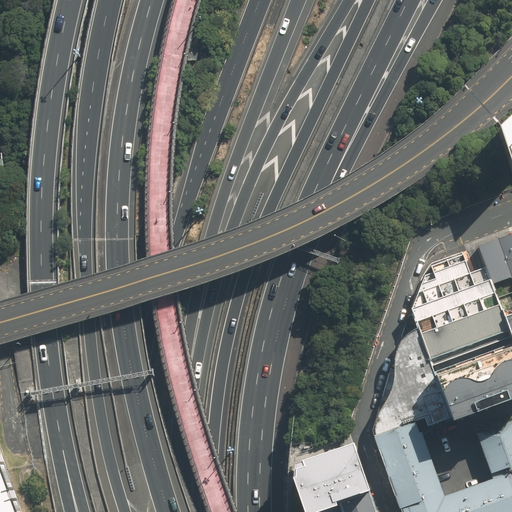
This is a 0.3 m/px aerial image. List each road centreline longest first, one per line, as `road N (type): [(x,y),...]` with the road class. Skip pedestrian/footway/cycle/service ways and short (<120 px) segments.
road 1 (secondary): [(0,322),(290,230),(394,171),(511,75)]
road 2 (motorway): [(364,0),(248,264),(211,440),(213,511)]
road 3 (motorway): [(153,511),(151,424),(166,272),(263,0)]
road 4 (motorway): [(169,511),(133,380),(116,238),(128,92),(152,0)]
road 5 (motorway): [(123,511),(90,353),(85,239),(87,133),(110,0)]
road 6 (motorway): [(78,511),(51,379),(41,241),(44,161),(71,0)]
road 7 (motorway): [(350,0),(299,85),(242,210),(190,363)]
road 8 (motorway): [(297,0),(218,209),(190,363)]
road 9 (residential): [(388,511),(362,422),(409,273),(432,239)]
road 10 (motorway): [(298,229),(266,325),(252,408),(250,511)]
road 11 (motorway): [(436,0),(351,155),(298,229)]
road 12 (motorway): [(408,0),(298,229)]
road 13 (motorway): [(190,363),(187,511)]
